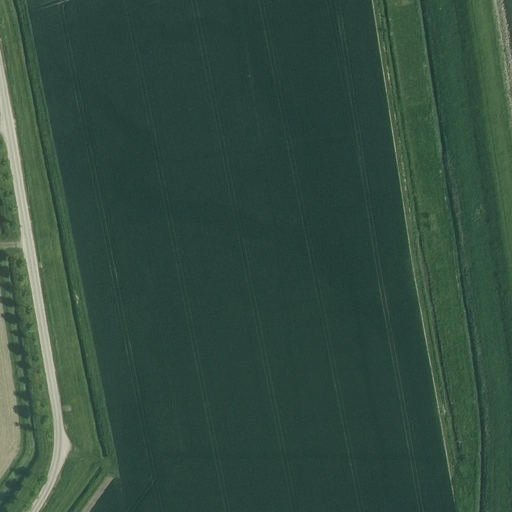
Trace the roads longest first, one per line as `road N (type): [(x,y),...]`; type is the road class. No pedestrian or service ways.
road 1 (unclassified): [(31,511),(54,473),(58,431),(0,81)]
road 2 (track): [(463,0),(511,394)]
